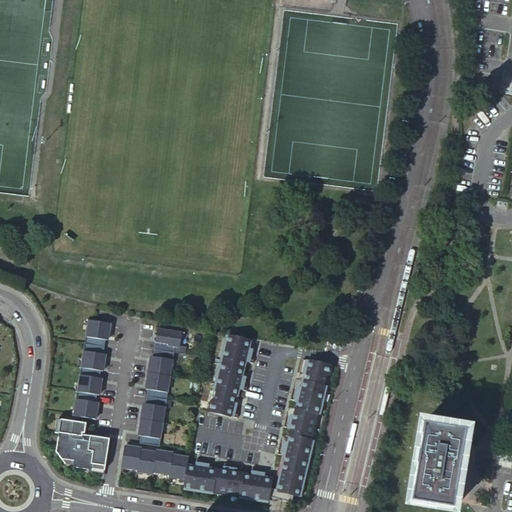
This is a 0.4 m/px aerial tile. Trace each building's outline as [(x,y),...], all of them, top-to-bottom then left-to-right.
[(87,335),(86,343),(107,347),(109,339),(111,339),(113,323),(91,320),(88,336),(87,335)] [(159,342),(157,350),(177,353),(179,353),(180,346),(184,346),(186,333),(161,329),(159,342)] [(254,342),(231,336),(217,392),(220,392),(217,404),(214,403),(212,412),(234,417),(237,404),(239,397),(241,397),(243,390),(241,389),(244,377),(246,377),(250,363),(250,362),(248,361),(251,349),(253,350),(253,349),(254,342)] [(107,347),(86,343),(85,351),(86,351),(83,367),(105,371),(108,355),(106,355),(107,347)] [(250,362),(250,363),(256,364),(260,351),(253,349),(253,350),(251,349),(248,361),(250,362)] [(153,364),(151,373),(172,377),(174,377),(176,361),(177,361),(179,353),(177,353),(157,350),(156,358),(154,358),(153,364)] [(311,376),(314,363),(307,361),(304,375),(311,376)] [(283,482),(282,489),(276,487),(277,479),(269,478),(268,480),(256,478),(256,476),(255,476),(241,474),(240,474),(240,475),(227,473),(227,472),(226,472),(212,469),(211,469),(210,471),(198,469),(198,467),(190,466),(188,480),(186,490),(215,495),(216,493),(243,497),(243,499),(273,504),(274,498),(274,495),(285,497),(296,500),(298,493),(305,495),(319,440),(317,440),(323,415),(325,415),(331,388),(328,387),(331,377),(334,378),(336,369),(314,363),(311,376),(309,382),(308,382),(306,389),(308,390),(305,402),(303,401),(303,402),(300,416),(302,417),(299,429),(297,428),(297,429),(293,443),(295,444),(292,456),(290,455),(286,470),(288,470),(286,482),(283,482)] [(82,375),(79,392),(99,395),(101,395),(104,379),(102,379),(103,371),(83,367),(82,367),(81,375),(82,375)] [(172,377),(151,373),(150,382),(149,389),(151,389),(149,397),(169,401),(171,401),(172,393),(171,393),(174,377),(172,377)] [(241,389),(243,390),(250,391),(253,379),(246,377),(244,377),(241,389)] [(305,402),(308,390),(306,389),(300,388),(296,400),(303,402),(303,401),(305,402)] [(79,392),(78,391),(77,400),(78,400),(75,416),(97,419),(100,403),(98,403),(99,395),(79,392)] [(144,420),(166,424),(169,408),(170,409),(171,401),(169,401),(149,397),(148,406),(146,405),(145,412),(144,420)] [(244,406),(237,404),(234,417),(241,419),(244,406)] [(300,416),(293,414),(290,427),(297,429),(297,428),(299,429),(302,417),(300,416)] [(61,433),(58,452),(64,460),(75,462),(75,466),(74,468),(92,470),(91,473),(106,475),(112,437),(97,435),(97,437),(84,435),(84,433),(86,434),(88,424),(63,420),(61,433)] [(166,424),(144,420),(142,429),(141,436),(143,436),(142,444),(162,448),(163,440),(164,440),(166,424)] [(465,432),(424,426),(411,504),(453,511),(465,432)] [(293,443),(290,442),(280,482),(283,482),(286,482),(288,470),(286,470),(290,455),(292,456),(295,444),(293,443)] [(140,470),(143,451),(143,449),(126,447),(123,467),(140,470)] [(156,473),(159,454),(143,451),(140,470),(140,472),(155,475),(156,473)] [(172,475),(174,457),(175,455),(159,452),(159,454),(156,473),(172,475)] [(190,466),(191,459),(174,457),(172,475),(171,477),(188,480),(190,466)] [(211,469),(212,469),(213,462),(199,460),(198,467),(198,469),(210,471),(211,469)] [(240,474),(241,474),(242,467),(228,465),(226,472),(227,472),(227,473),(240,475),(240,474)] [(269,478),(270,471),(256,469),(255,476),(256,476),(256,478),(268,480),(269,478)]
